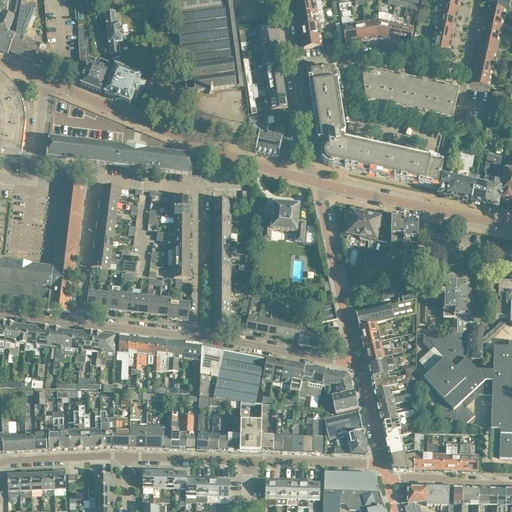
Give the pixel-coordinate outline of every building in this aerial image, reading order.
[(173,0),(177,24),(188,107),(198,106),(196,93),(208,91),(209,95),(213,94),(213,91),(243,87),(235,29),(235,24),(235,23),(231,0),(206,0),(195,1),(195,0),(173,0)] [(422,0),(419,11),(423,12),(424,7),(427,7),(428,2),(426,1),(422,0)] [(435,0),(435,3),(441,4),(459,8),(461,0),(435,0)] [(511,0),(488,0),(487,6),(505,10),(511,11),(511,5),(511,0)] [(317,13),(315,2),(297,5),(298,16),(317,13)] [(438,15),(457,20),(459,8),(441,4),(438,15)] [(9,52),(22,57),(28,40),(25,39),(28,32),(27,31),(35,9),(26,8),(20,6),(17,24),(15,37),(9,52)] [(503,21),(505,10),(487,6),(485,17),(503,21)] [(319,24),(325,23),(323,12),(317,13),(298,16),(300,27),(318,24),(319,24)] [(122,44),(121,33),(120,23),(116,24),(115,13),(105,15),(110,56),(120,54),(119,44),(122,44)] [(0,35),(8,16),(3,14),(0,20),(0,35)] [(378,14),(378,21),(378,40),(387,42),(392,17),(390,17),(390,16),(380,14),(378,14)] [(436,27),(454,31),(457,20),(438,15),(436,27)] [(0,51),(8,55),(9,52),(15,37),(9,34),(15,20),(8,16),(0,35),(0,51)] [(353,17),(341,19),(345,43),(345,45),(357,43),(354,25),(353,17)] [(485,17),(482,28),(501,32),(502,24),(503,21),(485,17)] [(392,18),(387,42),(398,44),(402,27),(404,20),(392,18)] [(365,23),(368,42),(378,40),(378,21),(365,23)] [(365,23),(354,25),(357,43),(368,42),(365,23)] [(319,24),(318,24),(300,27),(302,38),(320,35),(319,24)] [(274,25),(264,27),(254,28),(257,43),(260,42),(276,40),(274,25)] [(414,29),(402,27),(398,44),(410,47),(414,29)] [(452,42),(454,31),(436,27),(433,38),(452,42)] [(482,28),(480,40),(498,43),(501,32),(482,28)] [(415,34),(412,46),(419,47),(421,37),(421,35),(420,35),(419,35),(415,34)] [(322,47),(320,35),(302,38),(303,50),(304,50),(322,47)] [(81,85),(94,90),(101,93),(109,72),(109,65),(97,60),(95,66),(89,64),(88,39),(85,39),(85,38),(78,38),(79,43),(81,84),(81,85)] [(449,54),(452,42),(433,38),(431,50),(447,53),(449,54)] [(29,40),(22,57),(34,62),(41,45),(32,41),(29,40)] [(263,56),(278,54),(276,40),(260,42),(263,56)] [(480,40),(478,51),(496,55),(498,43),(480,40)] [(34,62),(33,65),(47,71),(47,55),(47,48),(41,45),(34,62)] [(478,51),(475,62),(494,66),(496,55),(478,51)] [(265,70),(281,67),(278,54),(263,56),(265,70)] [(475,62),(473,73),(491,77),(494,66),(475,62)] [(132,102),(137,104),(146,82),(141,80),(142,77),(111,65),(112,73),(113,74),(105,94),(105,95),(130,105),(132,102)] [(267,84),(283,82),(281,67),(265,70),(267,84)] [(308,73),(307,73),(318,142),(319,152),(321,153),(320,154),(320,155),(320,156),(320,157),(320,158),(320,159),(321,160),(321,161),(322,162),(322,163),(323,163),(324,164),(324,165),(325,165),(326,166),(327,166),(328,166),(332,167),(337,168),(438,190),(441,176),(442,165),(443,163),(443,162),(442,162),(438,162),(436,161),(435,161),(428,159),(415,156),(410,155),(370,147),(367,146),(361,145),(360,145),(361,138),(360,138),(347,135),(342,135),(342,134),(345,134),(335,68),(332,69),(308,73)] [(387,105),(394,75),(380,72),(374,71),(361,73),(366,104),(376,103),(387,105)] [(489,89),(491,77),(473,73),(470,85),(489,89)] [(0,153),(22,156),(25,131),(25,123),(24,116),(23,108),(20,101),(17,94),(13,87),(8,82),(2,77),(0,75),(0,153)] [(415,79),(394,75),(387,105),(409,110),(415,79)] [(437,84),(415,79),(409,110),(431,115),(437,84)] [(269,98),(285,95),(283,82),(267,84),(269,98)] [(459,89),(437,84),(431,115),(452,119),(459,89)] [(504,96),(494,94),(492,94),(490,103),(490,104),(502,106),(504,96)] [(271,112),(287,109),(285,95),(269,98),(271,112)] [(379,116),(372,115),(370,124),(377,126),(379,116)] [(250,128),(251,139),(252,150),(255,150),(255,153),(278,158),(279,153),(291,156),(289,141),(282,140),(282,138),(260,133),(260,130),(255,129),(255,128),(250,128)] [(123,148),(48,139),(46,158),(150,170),(150,171),(157,172),(158,171),(191,176),(194,157),(123,148)] [(459,173),(450,171),(450,173),(449,173),(448,174),(449,174),(449,175),(448,175),(448,177),(441,176),(438,190),(437,196),(444,197),(444,198),(458,201),(469,151),(462,150),(458,166),(460,168),(459,173)] [(458,200),(471,203),(477,177),(468,175),(469,170),(472,169),(475,153),(469,151),(458,201),(458,200)] [(483,206),(484,207),(495,157),(488,156),(485,171),(487,174),(485,179),(477,177),(471,203),(483,206)] [(501,159),(495,157),(484,207),(497,209),(501,183),(494,181),(495,176),(498,174),(501,159)] [(511,171),(503,171),(501,183),(497,209),(498,209),(500,199),(501,199),(501,200),(511,201),(511,198),(511,171)] [(81,216),(86,182),(73,181),(63,179),(63,184),(59,213),(81,216)] [(103,187),(102,197),(126,200),(126,198),(120,197),(121,189),(103,187)] [(100,197),(99,207),(117,209),(118,202),(125,203),(126,200),(102,197),(100,197)] [(166,205),(166,208),(190,208),(190,198),(172,198),(172,206),(166,205)] [(215,200),(215,211),(231,211),(231,200),(215,200)] [(272,221),(264,220),(263,240),(270,240),(270,231),(296,233),(295,243),(303,243),(303,246),(318,247),(314,228),(314,230),(305,229),(305,223),(298,223),(299,207),(273,205),(272,221)] [(99,207),(97,217),(121,220),(122,218),(116,217),(117,209),(99,207)] [(166,208),(165,218),(174,219),(192,219),(192,208),(190,208),(166,208)] [(215,211),(215,222),(231,222),(231,211),(215,211)] [(53,268),(26,264),(20,263),(0,260),(0,304),(70,314),(81,216),(59,213),(53,268)] [(349,221),(346,235),(360,238),(360,239),(361,241),(367,242),(369,244),(367,250),(366,250),(364,260),(366,260),(364,267),(374,269),(375,263),(381,264),(381,266),(390,268),(390,256),(391,245),(379,242),(379,241),(376,240),(379,229),(380,229),(381,228),(382,228),(383,227),(384,226),(384,225),(384,224),(384,223),(384,222),(383,221),(383,220),(382,220),(381,219),(380,219),(370,217),(362,215),(351,213),(351,214),(350,214),(347,215),(347,219),(349,221)] [(391,217),(391,245),(390,256),(395,256),(395,246),(404,246),(405,220),(404,220),(403,217),(398,216),(396,218),(391,217)] [(97,217),(96,228),(115,230),(116,222),(121,223),(121,220),(97,217)] [(168,226),(168,229),(192,229),(192,219),(174,219),(174,226),(168,226)] [(408,221),(405,220),(404,246),(403,259),(408,259),(408,248),(417,248),(418,230),(418,223),(417,222),(416,220),(411,219),(408,221)] [(215,222),(215,233),(231,233),(231,222),(215,222)] [(96,228),(95,238),(119,241),(119,238),(114,237),(115,230),(96,228)] [(168,229),(168,231),(174,232),(174,239),(192,239),(192,229),(168,229)] [(215,233),(215,244),(231,244),(231,233),(215,233)] [(95,238),(94,248),(112,250),(113,242),(119,243),(119,241),(95,238)] [(168,247),(168,249),(192,249),(192,239),(174,239),(174,247),(168,247)] [(215,244),(215,255),(231,255),(231,244),(215,244)] [(112,250),(94,248),(92,258),(116,261),(117,258),(111,257),(112,250)] [(168,249),(168,259),(192,259),(192,249),(168,249)] [(215,255),(215,266),(231,266),(231,255),(215,255)] [(101,270),(107,270),(109,271),(110,263),(116,263),(116,261),(92,258),(91,269),(101,270)] [(168,259),(168,270),(192,270),(192,259),(168,259)] [(215,266),(215,277),(231,277),(231,266),(215,266)] [(173,280),(175,280),(182,280),(192,280),(192,270),(168,270),(168,272),(173,272),(173,280)] [(215,277),(215,287),(231,287),(231,277),(215,277)] [(430,352),(418,363),(429,375),(424,379),(445,403),(436,411),(456,433),(465,426),(475,417),(467,409),(463,404),(472,396),(480,396),(481,373),(476,372),(465,362),(466,356),(470,353),(471,353),(471,364),(481,365),(482,346),(482,340),(483,327),(473,326),(473,318),(470,317),(470,303),(471,303),(471,294),(468,294),(468,284),(457,284),(457,283),(453,279),(448,279),(445,282),(444,293),(438,293),(438,300),(443,300),(442,319),(443,319),(454,319),(454,332),(447,339),(427,339),(424,336),(423,337),(423,345),(430,352)] [(390,283),(389,298),(397,296),(397,286),(403,284),(403,281),(390,281),(390,283)] [(381,300),(389,298),(390,283),(386,283),(385,293),(381,293),(381,300)] [(397,286),(397,296),(400,295),(402,303),(416,300),(417,284),(405,286),(405,285),(403,284),(397,286)] [(503,320),(482,340),(482,346),(506,324),(511,323),(511,287),(511,286),(498,285),(497,302),(499,302),(499,307),(494,306),(494,320),(503,320)] [(107,294),(99,294),(97,312),(107,313),(110,287),(108,286),(107,294)] [(99,294),(91,293),(92,287),(89,287),(86,309),(88,311),(97,312),(99,294)] [(110,287),(107,313),(108,311),(117,312),(120,294),(120,288),(110,287)] [(215,287),(214,298),(230,298),(231,287),(215,287)] [(232,295),(245,295),(244,287),(232,287),(232,295)] [(127,295),(120,294),(117,312),(127,313),(130,289),(128,289),(127,295)] [(130,289),(127,313),(137,314),(140,296),(140,291),(130,289)] [(147,297),(140,296),(137,314),(147,315),(150,292),(148,292),(147,297)] [(147,315),(157,317),(159,299),(152,298),(153,292),(150,292),(147,315)] [(168,300),(159,299),(157,317),(167,318),(170,294),(168,294),(168,300)] [(167,320),(178,321),(180,303),(172,302),(173,295),(170,294),(167,318),(167,320)] [(187,304),(180,303),(178,321),(186,322),(188,321),(191,299),(188,298),(187,304)] [(214,298),(214,309),(230,309),(230,298),(214,298)] [(402,303),(356,314),(355,314),(359,328),(376,324),(409,316),(416,315),(416,300),(402,303)] [(337,321),(334,306),(318,309),(321,324),(322,325),(322,324),(326,323),(327,323),(331,322),(332,322),(336,321),(337,321)] [(214,309),(214,320),(230,320),(230,309),(214,309)] [(248,316),(245,331),(256,334),(259,318),(248,316)] [(266,336),(269,320),(259,318),(256,334),(266,336)] [(230,331),(230,320),(214,320),(214,331),(230,331)] [(280,322),(269,320),(266,336),(277,338),(280,322)] [(277,338),(288,340),(291,324),(280,322),(277,338)] [(9,356),(14,357),(17,326),(13,326),(14,325),(7,324),(4,350),(10,350),(9,356)] [(288,340),(298,342),(301,330),(301,326),(291,324),(288,340)] [(359,328),(361,337),(392,330),(390,325),(377,328),(376,324),(359,328)] [(20,345),(26,345),(28,327),(17,326),(14,357),(18,357),(20,345)] [(38,328),(28,327),(26,345),(25,352),(31,352),(30,359),(35,359),(38,328)] [(41,329),(38,328),(35,359),(39,360),(41,347),(47,348),(50,348),(52,329),(41,328),(41,329)] [(392,330),(361,337),(363,348),(381,344),(379,338),(393,335),(393,334),(399,333),(398,328),(392,330)] [(59,330),(52,329),(50,348),(57,349),(55,362),(54,361),(53,371),(58,372),(59,362),(63,331),(59,331),(59,330)] [(301,330),(298,342),(298,346),(308,348),(311,332),(301,330)] [(73,332),(63,331),(59,362),(65,363),(65,357),(71,358),(73,332)] [(76,364),(81,365),(84,334),(73,332),(71,358),(77,358),(76,364)] [(324,339),(330,340),(329,336),(311,332),(308,348),(319,350),(322,338),(324,339)] [(87,334),(84,334),(81,365),(85,365),(87,353),(93,353),(95,334),(87,333),(87,334)] [(97,366),(102,367),(104,336),(101,336),(101,335),(95,334),(93,353),(98,354),(97,366)] [(104,336),(102,367),(106,368),(107,361),(113,361),(115,356),(115,353),(115,337),(104,336)] [(115,337),(115,353),(117,353),(117,362),(122,362),(122,381),(128,381),(128,368),(129,338),(119,337),(119,338),(115,337)] [(129,338),(128,368),(132,368),(132,376),(137,376),(138,339),(129,338)] [(137,377),(141,377),(141,356),(148,357),(148,340),(138,339),(137,376),(137,377)] [(152,373),(156,373),(157,341),(148,340),(148,357),(152,358),(152,373)] [(165,359),(165,358),(165,342),(157,341),(156,373),(161,374),(161,359),(165,359)] [(173,372),(175,343),(165,342),(165,358),(165,359),(164,372),(173,372)] [(179,360),(183,361),(186,344),(175,343),(173,372),(175,372),(178,372),(179,360)] [(508,349),(494,348),(494,373),(481,373),(480,396),(492,396),(491,430),(500,430),(499,459),(511,459),(511,343),(508,344),(508,349)] [(199,395),(200,363),(201,346),(186,344),(183,361),(196,362),(193,382),(193,395),(199,395)] [(363,348),(365,356),(394,349),(393,344),(381,347),(381,344),(363,348)] [(223,351),(201,346),(200,363),(199,395),(199,399),(209,400),(214,401),(219,374),(223,351)] [(394,349),(365,356),(367,365),(385,361),(384,357),(403,353),(402,348),(397,349),(394,349)] [(264,358),(223,351),(219,374),(214,401),(220,402),(225,402),(230,403),(241,404),(255,406),(255,405),(264,358)] [(385,361),(367,365),(369,372),(371,379),(386,375),(387,375),(387,373),(393,372),(392,367),(401,365),(399,358),(385,361)] [(272,383),(276,361),(266,359),(262,381),(272,383)] [(286,363),(276,361),(272,383),(281,384),(286,363)] [(281,384),(280,389),(290,391),(291,386),(295,364),(291,364),(286,363),(281,384)] [(295,364),(291,386),(290,391),(290,392),(299,393),(298,399),(305,366),(295,364)] [(325,371),(305,366),(298,399),(305,401),(306,396),(320,399),(320,395),(322,387),(325,371)] [(386,375),(371,379),(373,391),(374,392),(404,385),(406,391),(405,391),(406,396),(407,396),(415,394),(415,383),(415,368),(405,370),(406,377),(401,378),(388,381),(386,375)] [(325,371),(322,387),(330,388),(330,386),(335,387),(339,385),(341,374),(325,371)] [(331,398),(337,397),(353,393),(350,377),(347,375),(341,374),(339,385),(335,387),(336,391),(330,392),(331,398)] [(404,385),(374,392),(376,403),(393,399),(391,394),(405,391),(406,391),(404,385)] [(45,392),(34,392),(35,396),(35,406),(45,406),(45,399),(45,392)] [(335,415),(358,410),(353,393),(337,397),(331,398),(335,415)] [(16,408),(15,395),(1,394),(1,408),(16,408)] [(393,399),(376,403),(379,413),(395,409),(394,405),(408,402),(407,396),(406,396),(393,399)] [(209,410),(209,408),(209,400),(199,399),(198,410),(209,410)] [(273,414),(273,412),(273,407),(262,406),(262,414),(273,414)] [(79,412),(79,420),(80,449),(84,449),(86,450),(88,450),(89,449),(90,449),(90,424),(90,419),(84,420),(84,407),(79,407),(79,412)] [(395,409),(379,413),(381,425),(398,421),(406,419),(412,418),(411,412),(397,415),(395,409)] [(69,434),(70,450),(72,450),(73,450),(76,450),(77,449),(80,449),(79,420),(79,412),(74,412),(74,424),(69,424),(69,434)] [(90,424),(90,449),(91,449),(92,449),(93,449),(94,449),(97,449),(98,448),(101,448),(100,412),(95,412),(95,423),(90,424)] [(100,412),(101,448),(104,448),(105,448),(107,449),(109,449),(110,448),(112,448),(113,448),(113,418),(106,419),(106,412),(100,412)] [(363,433),(358,412),(325,420),(328,431),(330,439),(330,441),(336,439),(363,433)] [(64,434),(63,421),(63,413),(57,414),(58,421),(59,450),(62,450),(63,450),(65,451),(67,451),(68,450),(70,450),(69,434),(64,434)] [(2,436),(3,454),(17,453),(16,437),(9,438),(8,423),(8,414),(1,415),(2,436)] [(45,419),(45,423),(46,451),(49,451),(49,450),(51,450),(52,451),(54,451),(56,450),(59,450),(58,421),(57,414),(52,414),(52,417),(45,417),(45,419)] [(179,434),(178,451),(187,451),(188,419),(188,415),(185,415),(185,418),(182,418),(182,434),(179,434)] [(188,419),(187,451),(195,451),(195,435),(192,435),(193,415),(188,415),(188,419)] [(163,428),(163,433),(163,450),(171,451),(172,417),(169,417),(167,417),(166,428),(163,428)] [(113,418),(113,448),(129,449),(129,423),(126,423),(126,419),(118,419),(114,418),(113,418)] [(206,452),(208,452),(208,435),(203,434),(204,418),(198,418),(197,451),(199,451),(206,452)] [(40,436),(35,436),(35,452),(46,451),(45,423),(45,419),(39,419),(40,436)] [(208,435),(208,452),(218,452),(219,420),(219,419),(213,419),(212,435),(208,435)] [(398,421),(381,425),(384,434),(414,427),(414,421),(407,423),(406,419),(398,421)] [(17,453),(26,452),(25,420),(19,420),(19,423),(16,423),(17,437),(16,437),(17,453)] [(28,420),(25,420),(26,452),(35,452),(35,436),(32,436),(31,420),(28,420)] [(218,452),(227,452),(228,436),(224,435),(224,421),(219,420),(218,452)] [(261,426),(260,426),(260,427),(261,427),(260,442),(260,453),(259,453),(261,454),(272,454),(272,437),(267,437),(268,420),(262,420),(261,426)] [(240,432),(240,426),(240,421),(235,421),(234,436),(228,436),(227,452),(239,453),(240,432)] [(273,437),(272,437),(272,454),(282,454),(283,429),(283,421),(278,421),(277,437),(273,437)] [(313,423),(313,425),(312,455),(322,456),(322,439),(318,439),(319,425),(319,421),(313,421),(313,423)] [(139,423),(129,422),(129,423),(129,449),(145,450),(146,426),(139,426),(139,423)] [(292,455),(302,455),(303,438),(298,438),(298,422),(293,422),(293,424),(292,455)] [(303,438),(302,455),(312,455),(313,423),(308,423),(307,438),(303,438)] [(283,429),(282,454),(292,455),(293,424),(290,424),(290,427),(287,427),(287,430),(283,429)] [(146,450),(163,450),(163,433),(163,427),(146,426),(145,450),(146,450)] [(240,426),(240,432),(239,453),(240,453),(259,453),(260,453),(260,442),(261,427),(260,427),(260,426),(240,426)] [(384,434),(386,445),(401,441),(400,437),(414,434),(414,427),(384,434)] [(348,447),(365,443),(363,433),(336,439),(338,447),(348,447)] [(414,434),(414,445),(414,452),(414,471),(417,471),(418,472),(421,472),(422,471),(423,471),(423,456),(419,456),(419,445),(420,434),(414,434)] [(426,457),(423,456),(423,471),(424,472),(427,472),(428,471),(431,471),(432,446),(432,437),(428,437),(428,445),(427,445),(426,457)] [(402,448),(401,441),(386,445),(389,458),(404,454),(414,452),(414,445),(402,448)] [(432,446),(431,471),(434,472),(435,473),(438,473),(439,472),(442,472),(442,457),(437,457),(437,446),(436,446),(437,442),(432,442),(432,446)] [(331,453),(331,456),(366,457),(368,454),(365,443),(348,447),(349,451),(337,450),(335,450),(334,453),(331,453)] [(460,457),(460,472),(461,473),(464,473),(465,472),(469,472),(469,447),(469,444),(466,444),(464,444),(464,447),(463,458),(460,457)] [(448,472),(451,472),(452,446),(446,446),(446,457),(442,457),(442,472),(443,472),(444,473),(447,473),(448,472)] [(457,446),(452,446),(451,472),(454,472),(455,473),(458,473),(459,472),(460,472),(460,457),(456,457),(457,446)] [(469,447),(469,472),(472,472),(472,473),(476,474),(476,473),(478,473),(478,458),(474,458),(474,447),(469,447)] [(414,471),(414,452),(404,454),(389,458),(392,470),(394,472),(414,472),(414,471)] [(154,489),(154,472),(143,472),(143,478),(143,479),(142,489),(154,489)] [(164,490),(165,473),(159,473),(157,472),(154,472),(154,489),(164,490)] [(175,490),(176,473),(168,473),(165,473),(164,490),(175,490)] [(186,491),(186,473),(176,473),(175,490),(186,491)] [(196,504),(197,481),(187,480),(187,473),(186,473),(186,491),(186,503),(187,504),(188,504),(189,504),(190,504),(193,504),(194,504),(195,504),(196,504)] [(324,473),(323,511),(339,511),(340,505),(346,505),(349,511),(360,511),(359,511),(384,511),(383,506),(380,501),(379,497),(379,492),(374,475),(324,473)] [(53,474),(42,475),(43,492),(43,495),(44,497),(46,498),(48,498),(50,498),(52,497),(53,495),(53,491),(54,491),(53,474)] [(65,474),(53,474),(54,491),(54,496),(66,495),(66,491),(65,476),(65,474)] [(30,475),(19,476),(20,499),(20,500),(31,499),(31,493),(30,475)] [(42,475),(30,475),(31,493),(43,492),(42,475)] [(19,476),(7,476),(8,500),(20,499),(19,476)] [(95,487),(112,487),(112,476),(95,476),(95,487)] [(207,504),(208,481),(197,481),(196,504),(207,504)] [(218,504),(219,481),(208,481),(207,504),(218,504)] [(229,505),(230,482),(219,481),(218,504),(229,505)] [(265,483),(265,506),(269,507),(271,508),(271,507),(276,507),(276,506),(276,483),(265,483)] [(287,506),(287,500),(287,483),(276,483),(276,506),(287,506)] [(287,483),(287,500),(287,506),(297,507),(298,484),(287,483)] [(308,509),(308,501),(309,484),(298,484),(297,507),(297,508),(308,509)] [(320,484),(309,484),(308,501),(319,502),(320,484)] [(95,488),(88,488),(89,499),(112,499),(112,487),(95,487),(95,488)] [(407,488),(407,504),(408,504),(418,505),(418,504),(426,504),(426,488),(407,488)] [(426,504),(426,506),(433,507),(434,488),(426,488),(426,504)] [(434,488),(433,507),(441,507),(442,488),(434,488)] [(442,488),(441,507),(449,507),(449,489),(442,488)] [(449,507),(448,511),(461,511),(462,489),(453,489),(453,490),(449,489),(449,507)] [(467,511),(468,506),(470,506),(470,489),(462,489),(461,511),(467,511)] [(478,511),(479,490),(470,489),(470,506),(473,506),(472,511),(478,511)] [(489,490),(479,490),(478,511),(484,511),(485,507),(487,507),(489,507),(489,490)] [(497,511),(498,490),(489,490),(489,507),(491,507),(491,511),(497,511)] [(505,507),(505,490),(498,490),(497,511),(502,511),(503,507),(505,507)] [(89,510),(112,510),(112,499),(89,499),(89,510)]
